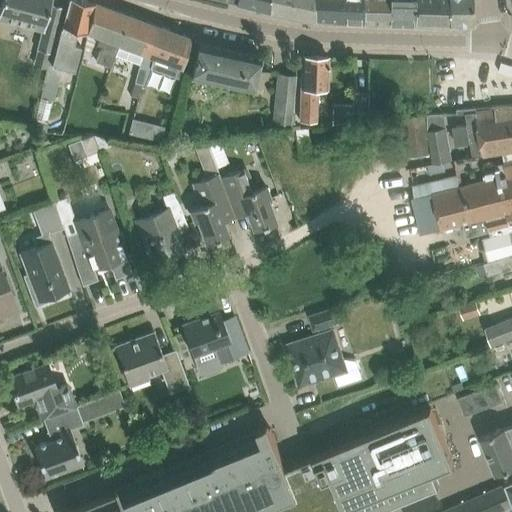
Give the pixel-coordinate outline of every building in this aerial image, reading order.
[(1,0),(0,7),(0,18),(42,30),(37,49),(33,64),(47,67),(51,53),(64,6),(51,3),(51,0),(1,0)] [(87,0),(68,0),(65,15),(61,28),(51,64),(74,70),(80,45),(74,43),(77,29),(83,30),(90,1),(87,0)] [(236,0),(236,2),(269,11),(269,0),(236,0)] [(269,0),(269,11),(288,15),(291,0),(269,0)] [(291,0),(288,15),(315,20),(313,0),(291,0)] [(313,0),(315,20),(342,22),(340,0),(313,0)] [(340,0),(342,22),(364,23),(363,0),(340,0)] [(363,0),(364,23),(389,24),(389,0),(363,0)] [(389,0),(389,24),(416,24),(415,0),(389,0)] [(450,25),(449,0),(415,0),(416,24),(450,25)] [(449,0),(450,25),(473,24),(471,0),(449,0)] [(127,14),(94,2),(87,31),(100,36),(97,45),(102,46),(96,61),(111,67),(119,43),(120,43),(118,42),(127,14)] [(120,43),(119,43),(143,52),(139,66),(150,69),(150,67),(153,56),(154,55),(149,54),(159,26),(127,14),(118,42),(120,43)] [(159,26),(149,54),(154,55),(153,56),(150,67),(180,78),(182,67),(183,67),(191,38),(159,26)] [(198,41),(193,61),(190,75),(253,88),(261,55),(198,41)] [(300,121),(317,122),(318,90),(329,90),(330,55),(302,54),(300,121)] [(47,68),(40,97),(53,100),(60,71),(47,68)] [(297,75),(284,73),(278,123),(291,125),(297,75)] [(135,82),(131,96),(138,99),(143,84),(135,82)] [(332,103),(332,123),(367,117),(368,91),(352,91),(352,104),(332,103)] [(511,105),(476,109),(477,120),(467,122),(473,157),(484,155),(511,150),(511,105)] [(444,112),(428,113),(428,129),(432,162),(452,158),(444,112)] [(426,113),(404,115),(407,153),(429,152),(426,113)] [(35,117),(32,127),(45,130),(48,120),(35,117)] [(155,125),(133,120),(130,133),(151,139),(155,125)] [(295,130),(299,161),(312,160),(308,128),(295,130)] [(94,135),(81,140),(87,155),(100,150),(94,135)] [(107,138),(94,135),(100,150),(110,146),(107,138)] [(198,220),(199,225),(206,244),(226,236),(226,235),(228,234),(224,221),(236,217),(220,176),(221,176),(220,172),(214,158),(209,146),(207,141),(194,145),(207,177),(193,182),(201,205),(190,209),(195,222),(198,220)] [(432,191),(441,228),(487,217),(511,210),(511,162),(504,164),(505,166),(485,170),(486,178),(432,191)] [(246,167),(221,176),(220,176),(236,217),(247,212),(254,230),(276,222),(269,203),(268,198),(270,197),(270,196),(281,192),(277,180),(254,189),(246,167)] [(136,219),(143,238),(150,257),(165,251),(167,256),(184,250),(177,233),(189,228),(174,190),(162,195),(167,207),(136,219)] [(432,191),(412,196),(421,233),(441,228),(432,191)] [(72,251),(82,285),(98,279),(94,268),(109,262),(115,278),(132,272),(126,256),(115,226),(105,200),(72,212),(82,238),(81,238),(85,247),(72,251)] [(64,227),(55,201),(32,209),(42,234),(32,237),(36,247),(20,252),(29,275),(24,277),(29,288),(33,287),(39,301),(40,300),(41,303),(54,299),(53,296),(70,289),(49,233),(64,227)] [(511,210),(487,217),(491,234),(483,236),(489,260),(511,253),(511,232),(511,231),(511,210)] [(511,253),(489,260),(484,262),(488,274),(511,266),(511,253)] [(0,266),(0,304),(13,300),(0,266)] [(459,303),(464,318),(481,313),(477,298),(459,303)] [(181,325),(189,343),(192,354),(210,348),(216,364),(248,352),(237,322),(225,326),(216,302),(193,310),(196,319),(181,325)] [(320,333),(305,338),(286,344),(300,385),(336,374),(339,383),(364,376),(357,358),(343,354),(334,328),(333,329),(331,324),(343,320),(338,305),(328,309),(309,315),(314,330),(319,328),(320,333)] [(511,317),(487,327),(493,344),(511,336),(511,317)] [(115,346),(122,365),(129,385),(149,378),(147,374),(161,369),(170,393),(189,386),(176,349),(175,350),(175,352),(163,356),(154,332),(115,346)] [(35,397),(43,418),(74,406),(66,384),(56,387),(47,362),(8,377),(18,403),(35,397)] [(497,382),(459,397),(466,415),(504,400),(497,382)] [(74,406),(43,418),(51,439),(34,446),(45,476),(83,462),(70,428),(83,423),(82,422),(126,406),(120,390),(74,406)] [(73,508),(64,511),(375,511),(439,486),(434,472),(454,464),(442,435),(439,426),(432,410),(432,409),(431,408),(312,457),(287,467),(277,443),(271,430),(271,429),(271,428),(263,431),(73,508)] [(481,437),(496,471),(497,474),(511,467),(511,426),(507,429),(506,427),(481,437)] [(444,510),(444,509),(437,511),(511,511),(511,480),(509,482),(509,481),(506,483),(444,510)]
